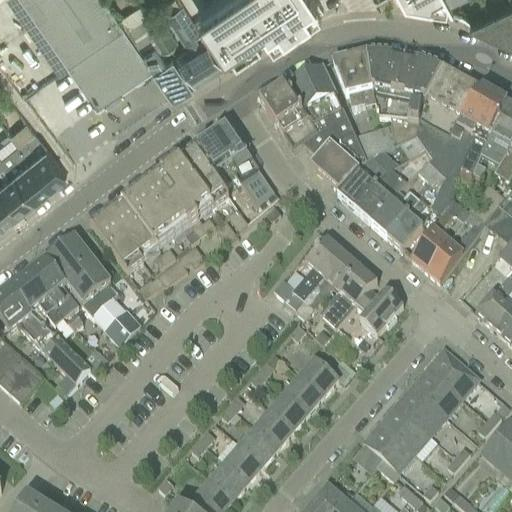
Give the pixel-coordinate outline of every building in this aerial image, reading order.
[(144,54),(127,29),(106,0),(24,0),(54,42),(98,108),(126,89),(155,69),(144,54)] [(226,0),(202,16),(227,54),(233,50),(239,58),(264,41),(258,33),(267,27),(273,36),(274,35),(272,32),(281,26),(287,34),(314,16),(309,8),(319,1),(318,0),(226,0)] [(403,0),(407,6),(434,11),(434,8),(435,4),(441,0),(403,0)] [(472,22),(471,23),(511,41),(511,4),(472,22)] [(194,21),(184,6),(168,16),(176,27),(174,28),(188,48),(177,56),(196,85),(225,67),(194,21)] [(177,41),(157,10),(143,19),(127,29),(144,54),(155,69),(175,97),(193,86),(178,64),(174,58),(166,63),(159,52),(163,50),(177,41)] [(370,94),(366,63),(366,61),(332,69),(335,80),(337,79),(345,102),(349,101),(352,114),(365,111),(365,113),(375,111),(373,103),(370,94)] [(423,115),(428,107),(444,77),(443,76),(442,77),(416,68),(415,71),(393,67),(393,63),(366,63),(370,94),(373,103),(375,111),(376,117),(378,126),(388,125),(389,133),(392,151),(392,154),(399,151),(401,153),(416,146),(420,139),(423,115)] [(59,134),(95,105),(66,69),(30,98),(59,134)] [(350,134),(334,101),(322,74),(286,91),(303,117),(302,117),(313,134),(314,133),(317,133),(320,138),(299,153),(300,153),(314,166),(308,173),(323,186),(337,199),(335,202),(338,205),(350,191),(368,171),(357,147),(355,143),(350,134)] [(465,165),(475,145),(457,135),(459,130),(481,97),(444,77),(428,107),(423,115),(420,139),(416,146),(424,156),(432,168),(439,177),(436,180),(444,186),(439,198),(438,197),(431,216),(441,222),(449,208),(458,187),(462,175),(465,165)] [(286,91),(285,92),(259,109),(292,159),(300,153),(299,153),(320,138),(317,133),(314,133),(313,134),(302,117),(303,117),(286,91)] [(459,130),(457,135),(475,145),(465,165),(462,175),(474,181),(479,170),(483,159),(491,142),(490,142),(510,113),(481,97),(459,130)] [(491,142),(483,159),(500,169),(509,154),(511,150),(511,114),(510,113),(490,142),(491,142)] [(0,120),(0,134),(5,141),(12,136),(4,126),(0,120)] [(226,131),(209,142),(229,171),(232,169),(240,181),(236,184),(239,189),(241,191),(242,191),(258,215),(273,202),(259,179),(226,131)] [(35,133),(19,145),(52,186),(68,173),(47,148),(46,147),(35,133)] [(392,151),(389,133),(355,143),(357,147),(368,171),(372,168),(370,166),(376,161),(392,154),(392,151)] [(209,142),(193,153),(212,182),(219,177),(231,194),(239,189),(236,184),(240,181),(232,169),(229,171),(209,142)] [(52,186),(19,145),(3,158),(35,199),(52,186)] [(416,146),(401,153),(410,166),(424,156),(416,146)] [(500,169),(494,181),(508,190),(511,183),(511,150),(509,154),(500,169)] [(198,227),(195,222),(211,211),(214,215),(228,205),(224,200),(212,182),(193,153),(160,178),(163,183),(155,190),(153,187),(121,210),(120,208),(89,232),(107,256),(123,278),(126,282),(143,269),(140,265),(186,230),(189,234),(192,238),(196,243),(205,236),(202,231),(198,227)] [(0,154),(0,186),(20,212),(35,199),(3,158),(0,154)] [(354,219),(387,182),(372,168),(368,171),(350,191),(338,205),(354,219)] [(436,180),(439,177),(432,168),(419,180),(428,189),(436,180)] [(485,174),(479,170),(474,181),(480,184),(485,174)] [(387,182),(354,219),(370,233),(391,209),(407,190),(391,177),(387,182)] [(444,186),(436,180),(428,189),(438,197),(439,198),(444,186)] [(0,221),(3,225),(20,212),(0,186),(0,221)] [(497,214),(504,206),(490,194),(489,193),(469,218),(470,219),(485,231),(498,214),(497,214)] [(511,198),(511,199),(498,214),(511,225),(511,198)] [(386,246),(418,209),(410,201),(398,215),(391,209),(370,233),(386,246)] [(426,216),(418,209),(386,246),(402,260),(423,236),(415,229),(426,216)] [(280,222),(272,213),(263,221),(271,230),(280,222)] [(231,230),(240,223),(236,217),(227,224),(231,230)] [(449,252),(439,243),(453,225),(444,218),(441,222),(439,226),(411,268),(427,282),(449,252)] [(472,251),(486,232),(485,231),(470,219),(464,229),(468,232),(470,230),(473,233),(464,245),(455,257),(449,252),(427,282),(439,293),(458,269),(472,251)] [(235,235),(244,228),(241,224),(240,223),(231,230),(235,235)] [(215,234),(209,226),(202,231),(205,236),(208,239),(215,234)] [(239,240),(248,233),(246,230),(244,228),(235,235),(239,240)] [(219,244),(230,235),(226,230),(215,238),(219,244)] [(223,249),(234,241),(230,235),(219,244),(223,249)] [(192,252),(199,246),(196,243),(192,238),(185,243),(192,252)] [(238,246),(235,242),(234,241),(223,249),(226,253),(227,254),(238,246)] [(46,265),(70,296),(79,308),(85,315),(89,320),(92,323),(109,308),(117,300),(108,290),(109,289),(73,243),(46,265)] [(281,286),(273,298),(295,317),(343,262),(326,248),(305,272),(312,278),(295,297),(281,286)] [(195,266),(200,262),(194,254),(188,258),(195,266)] [(167,269),(175,264),(169,256),(161,262),(167,269)] [(195,266),(188,258),(183,262),(189,270),(195,266)] [(167,269),(161,262),(154,267),(160,275),(167,269)] [(189,270),(183,262),(178,266),(179,267),(184,275),(189,270)] [(194,277),(205,269),(200,262),(195,266),(189,270),(194,277)] [(339,300),(359,276),(343,262),(295,317),(305,326),(332,295),(339,300)] [(43,267),(27,280),(63,326),(78,313),(62,293),(65,290),(46,265),(43,267)] [(187,279),(184,275),(179,267),(173,272),(181,283),(187,279)] [(181,283),(173,272),(168,276),(176,287),(181,283)] [(176,287),(168,276),(162,280),(170,291),(176,287)] [(375,290),(359,276),(339,300),(339,301),(332,309),(336,313),(323,327),(335,337),(355,315),(354,314),(368,298),(375,290)] [(7,295),(0,300),(0,327),(5,334),(9,339),(17,333),(44,361),(75,392),(76,393),(80,388),(89,379),(90,378),(81,370),(80,372),(57,348),(56,349),(44,336),(43,337),(30,324),(28,321),(31,318),(38,312),(55,333),(63,326),(27,280),(10,293),(7,295)] [(170,291),(162,280),(156,284),(163,293),(165,295),(170,291)] [(511,282),(511,281),(474,322),(496,341),(511,322),(511,316),(511,315),(511,313),(511,312),(506,307),(511,300),(511,282)] [(163,293),(156,284),(151,288),(157,297),(163,293)] [(157,297),(151,288),(149,287),(144,291),(151,301),(157,297)] [(151,301),(144,291),(137,296),(145,306),(151,301)] [(369,299),(368,298),(354,314),(355,315),(363,322),(358,328),(375,343),(384,333),(386,335),(395,325),(393,323),(402,312),(384,297),(373,310),(365,303),(369,299)] [(104,337),(125,318),(113,304),(92,323),(94,326),(104,337)] [(121,355),(139,335),(125,318),(104,337),(121,355)] [(511,322),(496,341),(511,355),(511,322)] [(83,331),(76,323),(67,331),(74,339),(83,331)] [(298,333),(290,343),(296,349),(305,339),(298,333)] [(91,361),(81,370),(90,378),(89,379),(94,385),(109,369),(95,357),(91,361)] [(460,406),(476,388),(443,360),(427,378),(460,406)] [(0,393),(21,412),(44,386),(19,364),(0,384),(0,393)] [(315,367),(300,385),(323,404),(338,387),(315,367)] [(265,385),(273,376),(266,370),(259,379),(265,385)] [(444,424),(460,406),(427,378),(412,396),(444,424)] [(256,395),(265,385),(259,379),(250,389),(256,395)] [(308,422),(323,404),(300,385),(285,402),(308,422)] [(444,424),(412,396),(396,415),(428,443),(444,424)] [(293,439),(308,422),(285,402),(270,419),(293,439)] [(237,404),(228,414),(235,420),(243,410),(237,404)] [(227,429),(235,420),(228,414),(220,423),(227,429)] [(428,443),(396,415),(380,433),(412,461),(428,443)] [(278,457),(293,439),(270,419),(255,437),(278,457)] [(494,419),(485,428),(492,434),(500,425),(494,419)] [(480,458),(499,474),(511,459),(511,429),(508,426),(480,458)] [(484,444),(492,434),(485,428),(477,438),(484,444)] [(412,461),(380,433),(364,452),(372,458),(382,467),(396,479),(412,461)] [(263,474),(278,457),(255,437),(240,454),(263,474)] [(207,439),(198,448),(205,454),(213,445),(207,439)] [(197,464),(205,454),(198,448),(190,458),(197,464)] [(247,491),(263,474),(240,454),(225,472),(247,491)] [(462,455),(454,465),(461,471),(469,461),(462,455)] [(370,469),(364,476),(370,480),(376,474),(382,467),(372,458),(366,465),(370,469)] [(511,459),(499,474),(511,485),(511,459)] [(452,480),(461,471),(454,465),(446,474),(452,480)] [(382,467),(376,474),(385,482),(393,488),(399,482),(396,479),(382,467)] [(232,509),(247,491),(225,472),(210,489),(232,509)] [(172,492),(166,486),(157,496),(164,502),(172,492)] [(200,511),(229,511),(232,509),(210,489),(195,507),(200,511)] [(430,492),(422,502),(429,508),(437,498),(430,492)] [(397,500),(406,508),(412,501),(402,493),(397,500)] [(342,511),(345,510),(351,503),(348,500),(340,500),(338,503),(327,494),(311,511),(342,511)] [(419,511),(421,510),(412,501),(406,508),(410,511),(419,511)] [(466,511),(468,511),(458,503),(453,509),(455,511),(466,511)]
